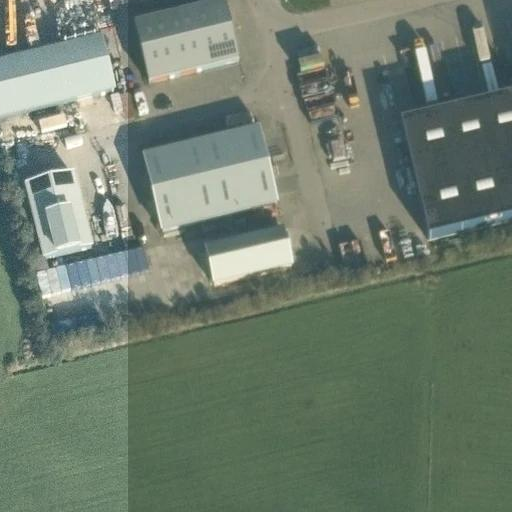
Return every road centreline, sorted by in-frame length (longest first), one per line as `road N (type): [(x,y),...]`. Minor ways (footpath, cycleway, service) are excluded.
road 1 (unclassified): [(271,38),(322,259)]
road 2 (unknown): [(286,104),(126,141)]
road 3 (unclassified): [(271,38),(421,0)]
